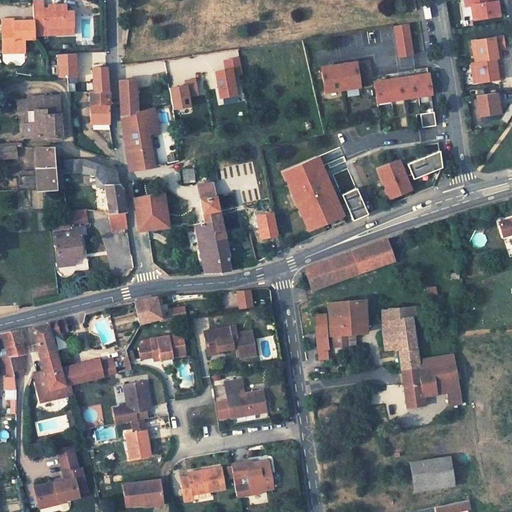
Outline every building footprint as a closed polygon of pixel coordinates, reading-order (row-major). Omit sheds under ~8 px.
[(491,0),(463,0),(465,5),(470,4),(473,18),(498,14),(496,0),(491,0)] [(47,13),(42,13),(42,8),(42,1),(33,1),(33,20),(34,34),(53,33),(53,32),(53,26),(69,25),(69,14),(64,14),(64,4),(47,4),(47,7),(47,13)] [(13,25),(3,25),(3,49),(24,48),(24,38),(34,38),(34,34),(33,20),(13,20),(13,25)] [(411,52),(406,22),(393,24),(398,54),(411,52)] [(502,35),(475,39),(477,52),(473,53),(475,61),(496,58),(495,48),(499,47),(504,47),(502,35)] [(216,69),(222,97),(239,94),(236,73),(244,73),(240,55),(223,57),(224,66),(216,69)] [(496,58),(475,61),(469,62),(472,82),(498,78),(498,72),(496,72),(495,68),(500,67),(498,58),(496,58)] [(359,84),(355,60),(320,66),(325,91),(359,84)] [(430,92),(427,72),(373,81),(376,101),(430,92)] [(136,79),(118,80),(119,87),(120,109),(120,113),(120,116),(137,112),(136,79)] [(107,82),(93,83),(93,91),(90,91),(90,123),(94,123),(109,123),(109,104),(109,91),(107,91),(107,82)] [(495,92),(476,95),(479,114),(498,111),(495,92)] [(39,96),(28,96),(28,100),(29,110),(30,123),(24,123),(25,137),(46,135),(61,136),(60,113),(60,108),(59,95),(39,96)] [(28,100),(17,100),(18,111),(29,110),(28,100)] [(511,113),(511,103),(510,102),(499,119),(506,123),(511,113)] [(137,112),(120,116),(123,136),(127,163),(128,169),(153,166),(154,165),(148,133),(146,123),(157,121),(154,108),(137,112)] [(435,123),(433,110),(419,112),(421,125),(435,123)] [(157,121),(146,123),(148,133),(160,131),(157,121)] [(0,158),(17,158),(17,145),(0,144),(0,158)] [(52,147),(36,147),(36,171),(19,170),(20,184),(20,190),(48,189),(56,189),(53,169),(52,147)] [(415,178),(446,166),(442,148),(408,162),(415,178)] [(348,213),(321,153),(284,170),(311,230),(348,213)] [(64,167),(53,169),(56,189),(64,188),(68,212),(79,210),(76,190),(75,191),(70,173),(70,158),(63,158),(64,167)] [(82,158),(70,158),(70,173),(82,172),(82,158)] [(98,164),(82,158),(82,172),(94,174),(95,174),(98,164)] [(415,188),(402,158),(377,169),(390,199),(415,188)] [(116,170),(98,164),(95,174),(94,174),(95,185),(104,184),(117,183),(117,176),(116,170)] [(193,168),(183,170),(185,182),(195,181),(193,168)] [(213,182),(197,184),(199,198),(216,195),(213,182)] [(117,183),(104,184),(106,193),(108,212),(125,210),(122,188),(117,183)] [(104,184),(95,185),(97,194),(106,193),(104,184)] [(371,212),(366,201),(359,186),(343,192),(351,213),(349,214),(352,220),(371,212)] [(163,192),(132,197),(138,230),(147,229),(164,227),(168,227),(163,192)] [(216,195),(199,198),(201,208),(202,212),(204,222),(210,221),(214,239),(224,237),(216,195)] [(79,210),(68,212),(70,225),(80,224),(87,223),(85,210),(79,210)] [(125,210),(108,212),(111,230),(127,227),(125,210)] [(511,220),(502,224),(506,238),(511,236),(511,220)] [(204,222),(193,224),(203,273),(216,272),(227,271),(231,270),(224,237),(214,239),(210,221),(204,222)] [(68,229),(54,230),(58,259),(73,258),(81,257),(78,234),(81,234),(80,224),(70,225),(70,229),(68,229)] [(385,238),(352,250),(360,271),(393,260),(386,239),(385,238)] [(352,250),(304,267),(306,273),(311,288),(360,271),(352,250)] [(73,258),(58,259),(58,266),(74,265),(73,258)] [(435,286),(427,287),(428,295),(436,294),(435,286)] [(254,306),(253,288),(237,289),(238,307),(254,306)] [(224,292),(225,307),(238,307),(237,291),(224,292)] [(163,295),(155,296),(157,304),(164,302),(163,295)] [(155,296),(134,301),(139,322),(160,317),(159,311),(157,304),(155,296)] [(364,299),(329,301),(330,315),(353,313),(353,322),(365,322),(364,299)] [(270,305),(262,306),(263,314),(272,313),(270,305)] [(184,306),(159,311),(160,317),(161,321),(186,317),(184,306)] [(413,306),(381,308),(381,319),(411,315),(414,314),(413,306)] [(260,307),(248,309),(249,312),(250,319),(254,318),(261,317),(261,313),(260,307)] [(324,313),(314,313),(315,325),(325,324),(324,313)] [(332,342),(348,341),(347,333),(347,323),(353,322),(353,313),(330,315),(331,326),(331,334),(332,342)] [(411,315),(381,319),(382,331),(412,326),(411,315)] [(256,325),(275,322),(274,316),(262,318),(261,318),(261,317),(254,318),(256,325)] [(64,319),(56,322),(58,332),(67,329),(64,319)] [(56,322),(32,327),(39,355),(55,350),(50,333),(58,332),(56,322)] [(353,322),(347,323),(347,333),(354,332),(366,332),(365,322),(353,322)] [(325,324),(315,325),(316,333),(318,357),(326,357),(325,347),(328,347),(326,334),(325,326),(325,324)] [(234,325),(203,331),(207,351),(217,350),(238,347),(240,356),(255,354),(250,330),(235,333),(234,325)] [(454,363),(418,368),(417,359),(412,326),(382,331),(384,344),(398,342),(404,389),(406,396),(407,407),(423,405),(422,394),(436,392),(435,380),(444,378),(446,391),(448,404),(461,402),(459,387),(455,366),(454,363)] [(21,330),(11,332),(14,343),(22,341),(23,341),(21,330)] [(11,332),(1,334),(6,347),(2,348),(0,352),(3,376),(4,376),(14,375),(14,374),(13,371),(9,356),(24,353),(25,352),(22,341),(14,343),(11,332)] [(181,335),(149,340),(150,345),(138,347),(140,360),(152,357),(153,361),(184,356),(181,335)] [(55,350),(39,355),(44,370),(50,388),(64,385),(60,368),(55,350)] [(132,366),(129,359),(135,357),(133,351),(119,355),(124,369),(132,366)] [(27,366),(24,353),(9,356),(13,371),(27,366)] [(453,354),(417,359),(418,368),(454,363),(453,356),(453,354)] [(97,359),(86,362),(90,379),(101,376),(98,362),(97,360),(97,359)] [(111,359),(98,362),(101,376),(114,373),(111,359)] [(86,362),(60,368),(64,385),(71,383),(90,379),(86,362)] [(27,366),(13,371),(14,374),(14,375),(29,371),(27,366)] [(44,370),(37,373),(40,388),(50,388),(44,370)] [(14,375),(4,376),(5,387),(14,387),(14,375)] [(240,378),(224,380),(230,416),(265,410),(262,390),(240,394),(243,389),(241,380),(240,378)] [(444,378),(435,380),(436,392),(446,391),(444,378)] [(114,408),(116,423),(146,418),(145,410),(150,410),(145,380),(123,384),(127,406),(114,408)] [(40,388),(43,399),(73,392),(71,383),(64,385),(50,388),(40,388)] [(66,414),(34,421),(38,436),(69,429),(66,414)] [(125,433),(129,458),(150,455),(146,429),(144,420),(132,422),(133,431),(125,433)] [(368,420),(361,421),(363,429),(370,428),(368,420)] [(76,446),(61,450),(62,459),(78,457),(76,446)] [(449,455),(409,461),(411,470),(450,464),(449,455)] [(78,457),(62,459),(67,484),(56,485),(56,484),(35,487),(38,503),(58,500),(58,503),(79,500),(78,494),(87,493),(84,472),(80,472),(78,457)] [(250,493),(260,492),(259,489),(272,486),(268,460),(258,462),(258,465),(252,466),(251,460),(231,463),(231,465),(233,477),(233,479),(236,495),(250,493)] [(450,464),(411,470),(413,491),(454,484),(450,464)] [(188,476),(180,477),(184,500),(192,499),(191,493),(224,487),(221,466),(188,472),(188,476)] [(159,479),(122,484),(125,505),(143,503),(143,500),(162,497),(159,479)] [(162,497),(143,500),(143,503),(143,506),(163,503),(162,497)] [(457,510),(470,507),(468,500),(456,502),(457,510)]
